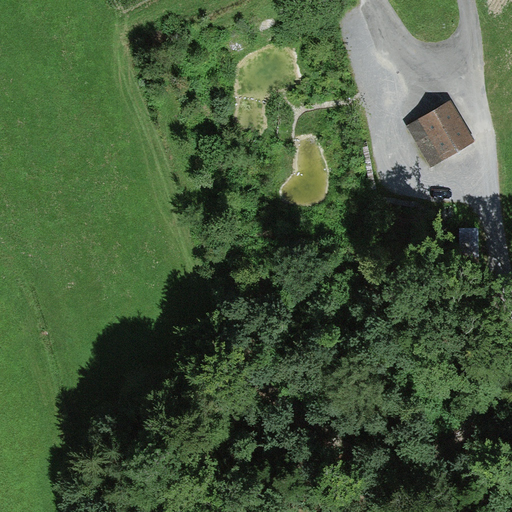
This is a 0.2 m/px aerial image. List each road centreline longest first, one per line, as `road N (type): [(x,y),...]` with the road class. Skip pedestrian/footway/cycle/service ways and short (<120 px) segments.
road 1 (track): [(500,274),(476,395),(429,450),(377,458),(323,433),(296,403),(218,362),(136,360),(105,411),(111,464),(160,511)]
road 2 (track): [(511,319),(471,41)]
